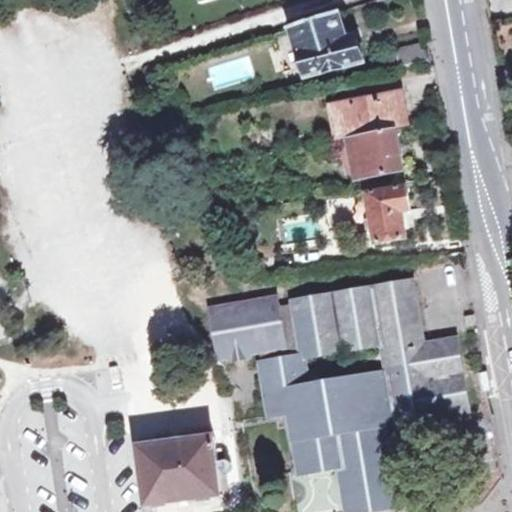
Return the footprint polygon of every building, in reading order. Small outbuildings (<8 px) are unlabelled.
[(340,13),(291,29),(307,81),(365,65),(358,39),(348,41),(340,13)] [(427,48),(427,45),(384,55),(388,72),(430,62),(427,48)] [(330,108),(337,142),(394,131),(392,119),(404,117),(399,96),(330,108)] [(247,133),(250,151),(272,147),(268,129),(247,133)] [(401,172),(394,131),(337,142),(333,143),(335,152),(343,151),(349,150),(354,175),(348,176),(349,183),(401,172)] [(343,151),(348,176),(354,175),(349,150),(343,151)] [(407,189),(367,195),(372,221),(366,222),(368,231),(374,230),(377,245),(407,240),(403,213),(410,212),(407,189)] [(234,359),(234,362),(248,359),(248,356),(261,354),(263,364),(260,364),(269,418),(288,415),(298,475),(338,468),(346,511),(370,511),(397,508),(384,427),(382,413),(405,410),(407,423),(467,414),(455,340),(423,346),(412,284),(293,304),(293,305),(278,308),(276,299),(213,312),(216,328),(212,328),(216,345),(218,345),(221,361),(234,359)] [(487,371),(478,372),(481,392),(486,392),(490,391),(487,371)] [(384,427),(407,423),(405,410),(382,413),(384,427)] [(139,448),(146,506),(222,498),(215,439),(139,448)]
